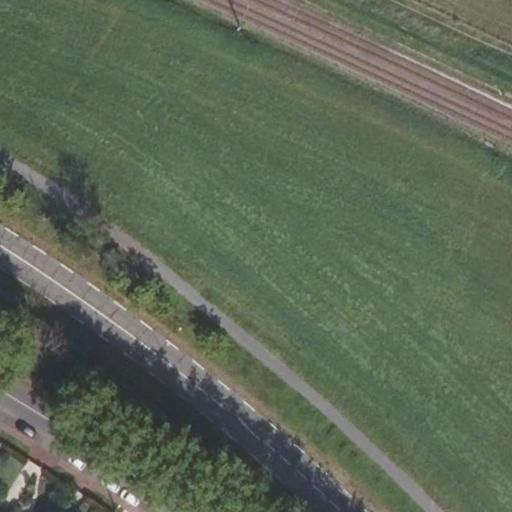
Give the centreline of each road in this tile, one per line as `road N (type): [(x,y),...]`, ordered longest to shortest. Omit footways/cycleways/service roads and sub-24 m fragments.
road 1 (secondary): [(0,250),(224,394),(347,511)]
road 2 (tertiary): [(0,386),(186,511)]
